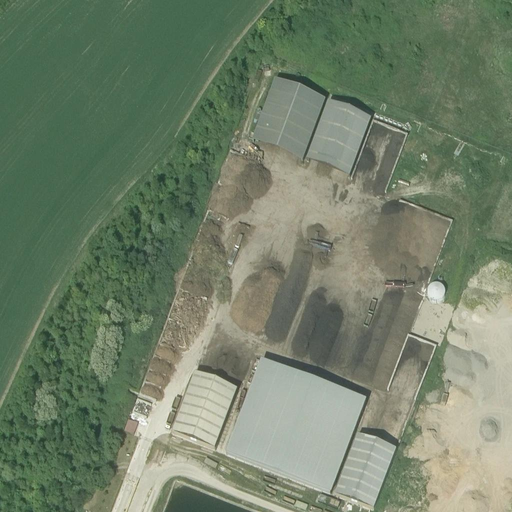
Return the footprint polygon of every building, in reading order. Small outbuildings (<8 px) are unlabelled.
[(326,105),(277,86),(253,146),(303,165),(326,105)] [(371,122),(330,106),(307,164),(348,180),(371,122)] [(426,207),(435,210),(437,203),(428,200),(426,207)] [(445,291),(447,291),(447,284),(429,285),(430,302),(445,302),(445,291)] [(361,403),(256,365),(224,451),(329,489),(361,403)] [(237,394),(193,377),(170,437),(214,454),(237,394)] [(335,497),(372,510),(395,449),(357,435),(335,497)]
